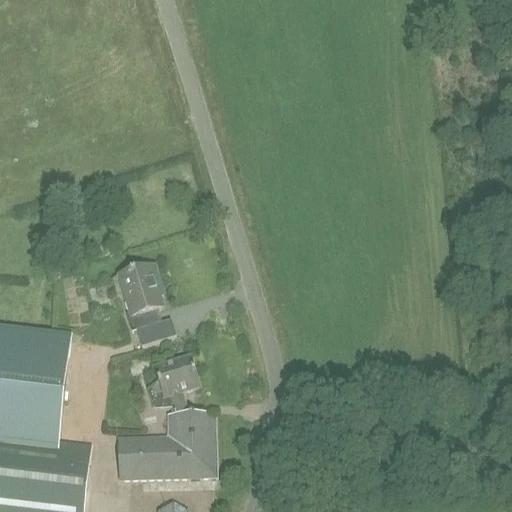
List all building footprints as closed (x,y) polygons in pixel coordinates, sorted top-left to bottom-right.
[(133,320),(163,311),(160,299),(164,298),(155,268),(120,278),(133,320)] [(177,340),(172,323),(137,333),(142,350),(177,340)] [(0,511),(83,511),(91,449),(60,446),(73,338),(0,329),(0,511)] [(189,418),(182,396),(200,391),(191,361),(155,372),(161,389),(154,391),(159,409),(171,406),(175,419),(169,419),(169,440),(120,442),(121,484),(218,481),(216,417),(189,418)] [(156,499),(171,500),(172,486),(157,485),(156,499)]
